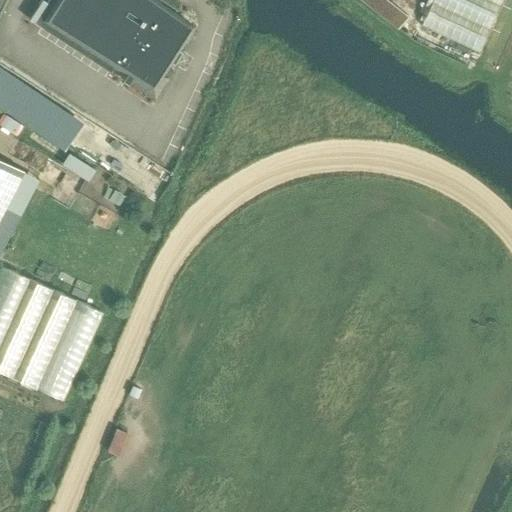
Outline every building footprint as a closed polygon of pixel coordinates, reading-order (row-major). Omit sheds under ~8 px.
[(58,0),(54,6),(45,0),(42,0),(30,21),(41,27),(48,16),(116,60),(109,70),(155,100),(169,79),(159,73),(191,24),(174,13),(180,3),(175,0),(58,0)] [(364,0),(398,27),(409,14),(392,0),(364,0)] [(0,66),(0,109),(22,123),(41,94),(0,66)] [(69,154),(64,163),(89,177),(94,169),(69,154)] [(0,201),(17,168),(0,158),(0,201)] [(117,426),(107,449),(123,455),(132,432),(117,426)]
